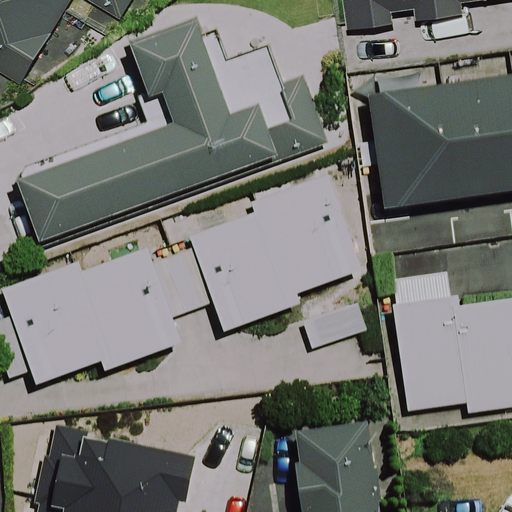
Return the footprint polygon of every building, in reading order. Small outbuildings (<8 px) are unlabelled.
[(0,0),(0,74),(22,88),(76,0),(87,0),(122,21),(135,0),(0,0)] [(446,1),(446,0),(343,0),(356,77),(425,66),(415,6),(446,1)] [(264,63),(224,77),(214,49),(205,52),(194,23),(126,47),(151,116),(154,123),(12,174),(39,248),(275,163),(264,133),(286,125),(264,63)] [(511,194),(511,79),(365,101),(381,214),(511,194)] [(291,310),(307,354),(368,332),(348,276),(357,273),(322,178),(246,205),(250,215),(186,238),(192,254),(173,260),(150,268),(145,253),(79,277),(76,266),(0,293),(5,306),(0,308),(0,354),(10,381),(29,374),(35,389),(97,366),(100,376),(178,348),(169,321),(197,311),(211,306),(221,335),(291,310)] [(511,295),(456,304),(451,272),(387,282),(407,417),(463,408),(464,416),(511,408),(511,295)] [(381,511),(369,425),(289,437),(299,511),(381,511)] [(50,431),(32,511),(186,511),(197,462),(50,431)]
